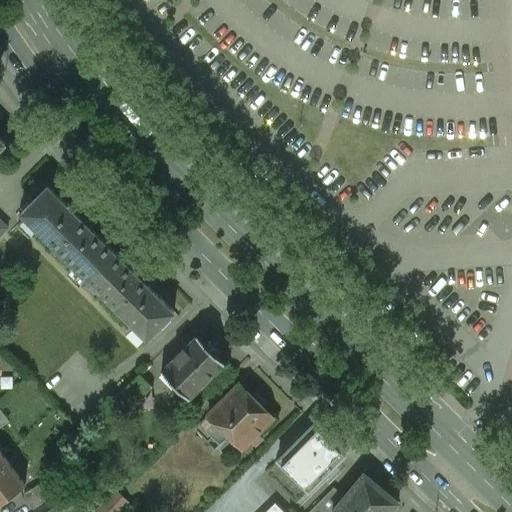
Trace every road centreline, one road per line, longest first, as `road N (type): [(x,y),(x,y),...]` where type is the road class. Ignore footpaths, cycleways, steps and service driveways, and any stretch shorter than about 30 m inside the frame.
road 1 (secondary): [(511,501),(96,93),(31,0)]
road 2 (secondary): [(0,29),(67,121),(460,511)]
